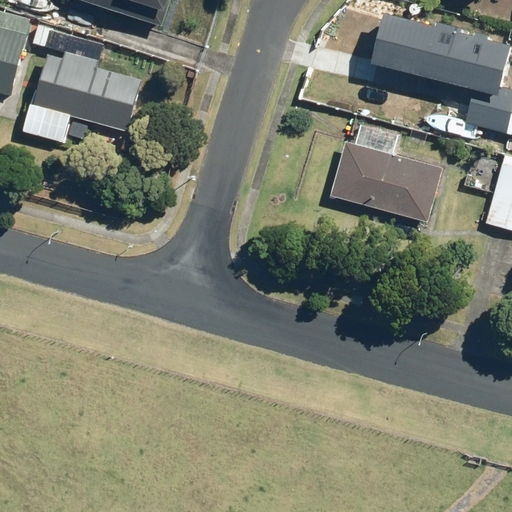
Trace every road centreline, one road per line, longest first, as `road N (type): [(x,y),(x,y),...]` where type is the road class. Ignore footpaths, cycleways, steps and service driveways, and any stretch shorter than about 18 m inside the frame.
road 1 (residential): [(178,298),(511,388)]
road 2 (residential): [(178,298),(275,0)]
road 3 (residential): [(0,251),(178,298)]
